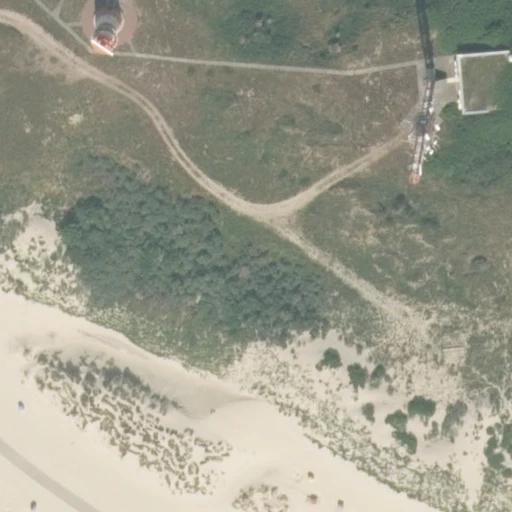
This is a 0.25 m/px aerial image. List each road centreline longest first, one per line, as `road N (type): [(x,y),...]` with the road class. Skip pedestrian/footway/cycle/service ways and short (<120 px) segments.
road 1 (track): [(420,322),(384,314),(191,191),(132,116),(59,53),(0,33)]
road 2 (track): [(249,227),(377,160),(440,103),(443,83)]
